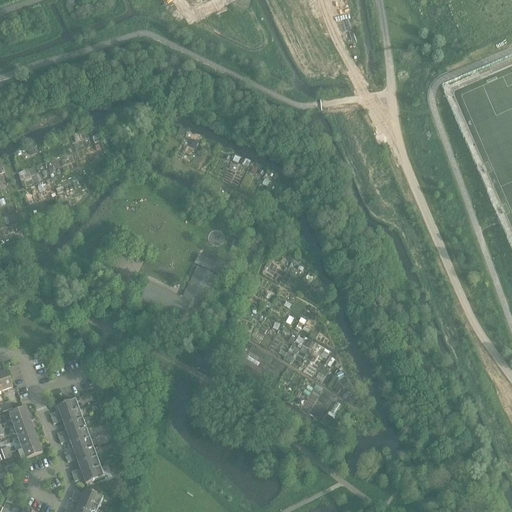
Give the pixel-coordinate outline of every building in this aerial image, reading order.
[(86,234),(80,253),(88,256),(95,237),(86,234)] [(197,268),(183,295),(181,300),(148,283),(139,301),(191,326),(215,277),(197,268)] [(0,374),(0,390),(1,393),(13,388),(7,372),(0,374)] [(50,416),(52,421),(79,411),(76,401),(57,407),(59,413),(50,416)] [(9,415),(13,426),(30,420),(25,408),(9,415)] [(63,422),(64,427),(83,420),(79,411),(52,421),(54,426),(63,422)] [(34,431),(30,420),(13,426),(17,438),(34,431)] [(59,440),(86,430),(83,420),(64,427),(66,432),(57,435),(59,440)] [(70,442),(72,446),(90,439),(86,430),(59,440),(61,445),(70,442)] [(21,449),(38,443),(34,431),(17,438),(21,449)] [(66,459),(93,449),(90,439),(72,446),(73,451),(64,454),(66,459)] [(42,454),(38,443),(21,449),(26,461),(42,454)] [(77,461),(78,465),(97,458),(93,449),(66,459),(68,464),(77,461)] [(72,474),(73,478),(101,468),(97,458),(78,465),(80,470),(72,474)] [(104,478),(101,468),(73,478),(75,483),(84,480),(86,485),(104,478)] [(75,492),(73,497),(99,509),(104,499),(86,491),(83,496),(75,492)] [(79,505),(77,510),(81,511),(97,511),(99,509),(73,497),(70,501),(79,505)]
